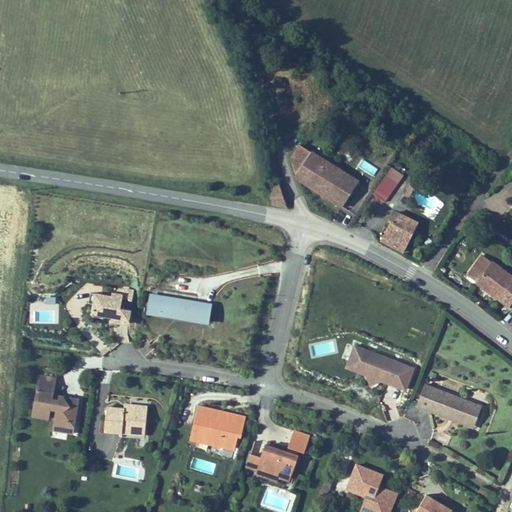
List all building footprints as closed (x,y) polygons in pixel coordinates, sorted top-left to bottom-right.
[(293,160),(300,183),(328,202),(341,211),(356,186),(299,150),(293,160)] [(359,162),(356,170),(373,178),(377,171),(359,162)] [(385,205),(402,178),(389,171),(372,197),(385,205)] [(289,209),(280,182),(263,187),(268,207),(287,211),(289,209)] [(416,228),(397,215),(383,236),(393,243),(402,249),(416,228)] [(511,302),(511,280),(481,258),(466,279),(486,293),(508,308),(511,302)] [(98,304),(99,295),(91,293),(89,303),(94,304),(98,304)] [(129,310),(131,300),(123,299),(123,296),(112,294),(112,297),(99,295),(98,304),(94,304),(92,317),(104,319),(104,316),(113,317),(119,318),(118,322),(128,324),(131,310),(129,310)] [(156,319),(159,298),(149,296),(146,317),(156,319)] [(207,327),(211,306),(159,298),(156,319),(178,322),(207,327)] [(404,391),(412,370),(354,348),(348,364),(362,369),(366,377),(370,387),(380,382),(404,391)] [(366,377),(362,369),(348,364),(346,370),(366,377)] [(77,401),(65,399),(63,401),(61,398),(56,402),(51,401),(52,397),(55,380),(37,378),(34,401),(36,402),(35,408),(33,407),(31,418),(48,421),(49,411),(55,412),(52,432),(66,435),(68,422),(74,423),(77,401)] [(425,386),(417,407),(438,415),(449,419),(450,417),(454,419),(453,421),(470,427),(473,419),(477,421),(481,411),(470,407),(471,403),(425,386)] [(144,439),(147,407),(134,406),(129,405),(129,410),(123,409),(105,408),(103,434),(122,436),(122,437),(144,439)] [(239,439),(245,417),(221,412),(220,418),(216,417),(217,411),(209,409),(198,406),(190,441),(234,451),(236,438),(239,439)] [(302,433),(294,431),(286,454),(265,446),(260,459),(250,455),(246,466),(289,481),(297,460),(296,459),(298,453),(303,455),(310,436),(302,433)] [(289,481),(246,466),(245,469),(256,473),(254,476),(276,484),(277,481),(288,484),(289,481)] [(389,511),(396,496),(388,493),(384,494),(377,491),(378,489),(382,477),(376,475),(355,467),(346,492),(365,499),(362,506),(365,511),(366,511),(389,511)] [(484,488),(492,492),(495,487),(487,483),(484,488)] [(450,511),(440,506),(425,497),(416,511),(450,511)]
